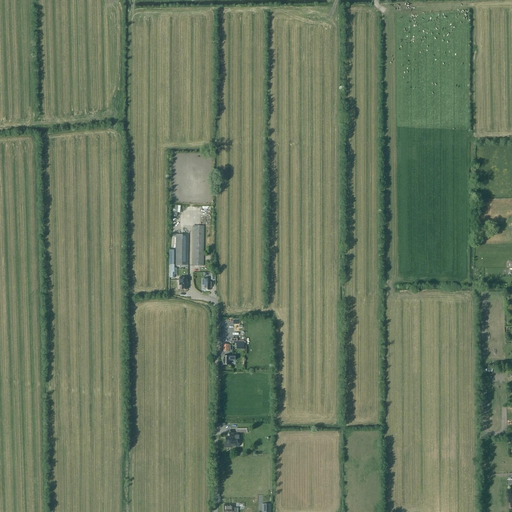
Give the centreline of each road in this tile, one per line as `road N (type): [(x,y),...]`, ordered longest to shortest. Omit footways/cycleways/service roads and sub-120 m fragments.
road 1 (track): [(112,0),(119,26),(115,114),(0,126)]
road 2 (residential): [(215,511),(213,304)]
